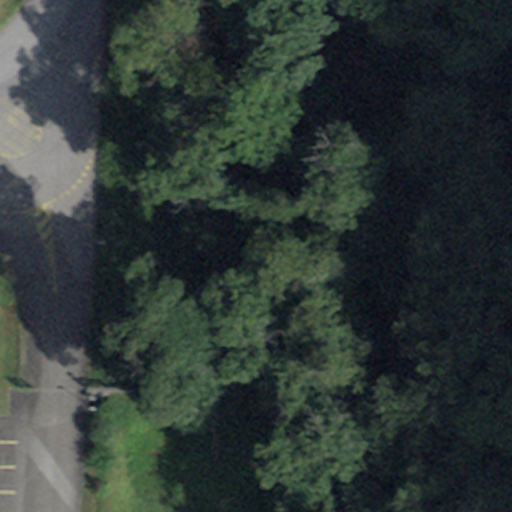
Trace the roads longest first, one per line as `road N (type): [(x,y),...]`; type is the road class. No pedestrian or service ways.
road 1 (residential): [(8,129),(51,263),(51,511)]
road 2 (unclassified): [(8,129),(62,0)]
